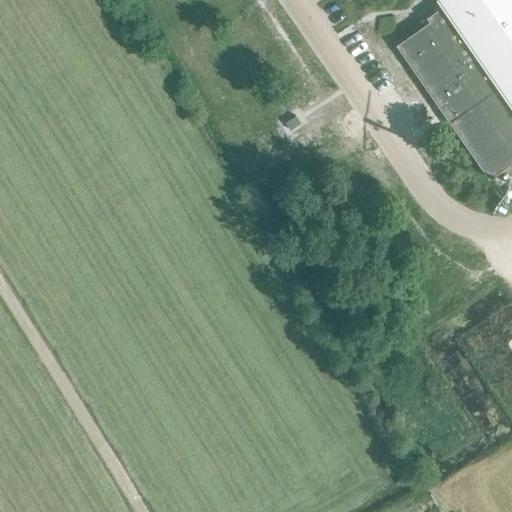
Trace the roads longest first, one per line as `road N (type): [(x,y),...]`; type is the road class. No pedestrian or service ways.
road 1 (unclassified): [(448,230),(295,0)]
road 2 (track): [(0,293),(134,511)]
